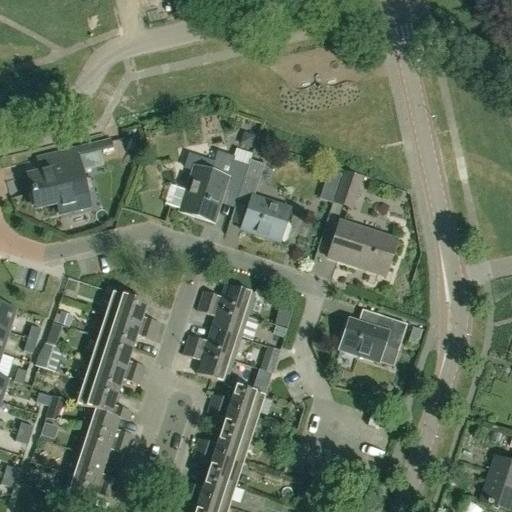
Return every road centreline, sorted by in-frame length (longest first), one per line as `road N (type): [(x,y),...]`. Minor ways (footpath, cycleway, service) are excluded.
road 1 (residential): [(401,431),(322,404),(299,353),(315,296),(283,264),(191,242)]
road 2 (unclassified): [(393,0),(453,279)]
road 3 (residential): [(155,511),(142,503),(154,396),(193,273),(191,242)]
road 4 (unclassified): [(453,279),(461,318),(452,361),(403,511)]
road 5 (residential): [(191,242),(139,233),(50,254),(15,248),(0,233)]
road 6 (residential): [(132,44),(324,0)]
road 7 (residential): [(0,121),(64,106),(108,55),(132,44)]
